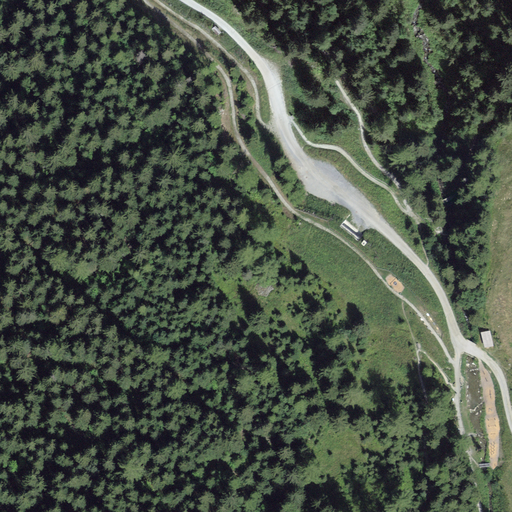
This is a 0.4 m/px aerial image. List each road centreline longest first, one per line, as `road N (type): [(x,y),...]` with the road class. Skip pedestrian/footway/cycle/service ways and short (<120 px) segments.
road 1 (track): [(462,345),(425,270),(337,187),(311,174),(282,128)]
road 2 (track): [(278,110),(262,68),(183,0)]
